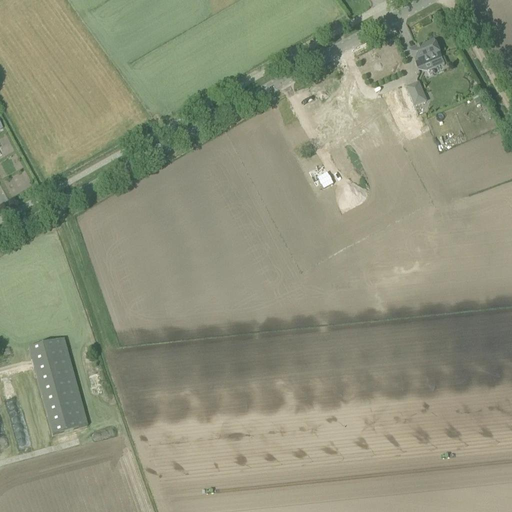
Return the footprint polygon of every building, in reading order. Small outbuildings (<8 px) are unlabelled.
[(421,46),(409,51),(417,69),(430,63),(433,71),(445,66),(435,42),(422,47),(421,46)] [(384,74),(379,77),(381,83),(387,80),(384,74)] [(410,96),(415,106),(426,102),(422,91),(410,96)] [(361,111),(346,117),(360,150),(361,150),(360,149),(374,143),(375,144),(361,111)] [(336,115),(302,129),(302,130),(304,129),(306,134),(305,134),(307,139),(308,138),(310,144),(308,144),(309,145),(343,130),(342,130),(341,130),(339,125),(337,121),(335,116),(336,115)] [(63,340),(28,350),(52,437),(87,428),(63,340)]
